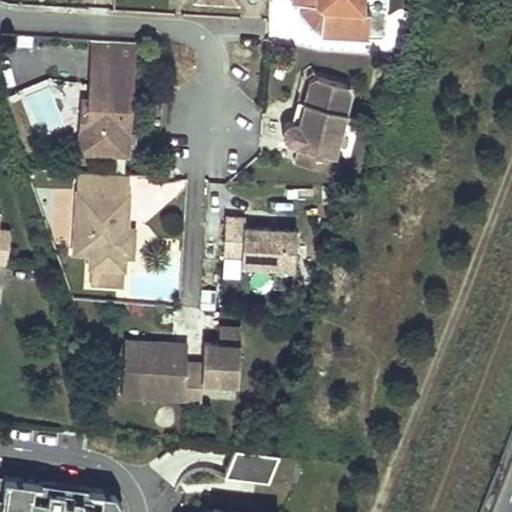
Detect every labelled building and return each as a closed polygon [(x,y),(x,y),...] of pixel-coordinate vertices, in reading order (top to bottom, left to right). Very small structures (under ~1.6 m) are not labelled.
[(315,1),(322,8),(321,25),(320,35),(368,37),(370,10),(363,10),(363,0),(297,0),(300,0),(315,1)] [(299,7),(314,26),(321,25),(322,8),(315,1),(300,0),(299,7)] [(125,60),(85,57),(79,112),(71,112),(69,152),(116,156),(125,60)] [(312,76),(305,80),(297,109),(294,121),(291,121),(289,120),(287,120),(286,120),(283,121),(280,123),(279,125),(277,128),(277,131),(277,134),(278,136),(279,139),(281,141),(284,142),(287,143),(295,145),(290,162),(325,171),(330,153),(324,151),(331,125),(337,127),(347,91),(342,84),(312,76)] [(291,121),(294,121),(297,109),(290,107),(287,120),(289,120),(291,121)] [(330,153),(337,127),(331,125),(324,151),(330,153)] [(117,192),(65,188),(60,251),(77,252),(76,266),(79,267),(78,282),(93,283),(94,268),(109,269),(112,269),(113,255),(121,255),(122,236),(114,235),(115,226),(117,192)] [(241,252),(240,262),(294,264),(296,226),(243,223),(244,215),(224,214),(222,251),(241,252)] [(0,261),(7,262),(10,240),(10,227),(0,225),(0,261)] [(122,227),(115,226),(114,235),(122,236),(122,227)] [(108,284),(109,269),(94,268),(93,283),(108,284)] [(218,336),(239,334),(238,321),(217,323),(218,336)] [(110,338),(109,346),(141,348),(142,341),(110,338)] [(173,343),(142,341),(141,348),(109,346),(107,386),(125,387),(124,395),(168,398),(185,399),(187,381),(222,383),(225,345),(188,342),(187,362),(187,368),(172,367),(172,361),(173,343)] [(106,394),(124,395),(125,387),(107,386),(106,394)] [(275,455),(232,449),(224,477),(268,482),(275,455)] [(0,511),(109,511),(112,506),(100,501),(97,509),(91,507),(100,499),(1,485),(0,489),(0,511)] [(260,511),(207,499),(201,511),(190,511),(186,510),(185,511),(260,511)]
